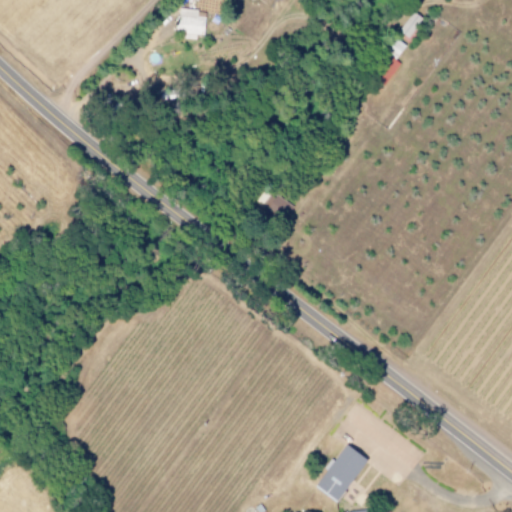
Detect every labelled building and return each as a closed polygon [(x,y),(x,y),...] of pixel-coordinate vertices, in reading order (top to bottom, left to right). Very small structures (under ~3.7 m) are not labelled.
[(174,37),(201,38),(202,10),(176,9),(174,37)] [(395,31),(405,38),(420,19),(410,11),(395,31)] [(402,44),(391,38),(382,51),(385,53),(370,77),(383,85),(396,63),(392,61),(402,44)] [(252,204),(279,221),(288,206),(261,189),(252,204)] [(357,460),(336,444),(305,484),(326,500),(357,460)]
